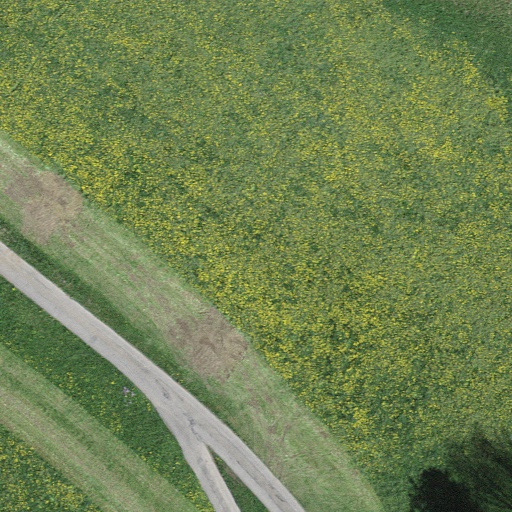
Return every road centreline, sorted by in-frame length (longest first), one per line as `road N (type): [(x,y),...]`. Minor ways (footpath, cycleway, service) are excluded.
road 1 (unclassified): [(0,257),(161,388)]
road 2 (unclassified): [(161,388),(289,511)]
road 3 (unclassified): [(161,388),(227,511)]
